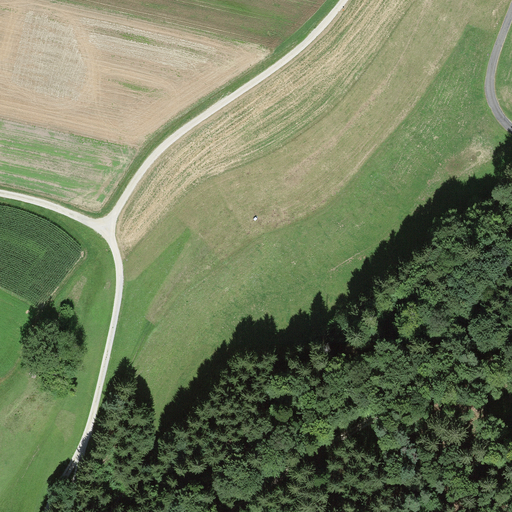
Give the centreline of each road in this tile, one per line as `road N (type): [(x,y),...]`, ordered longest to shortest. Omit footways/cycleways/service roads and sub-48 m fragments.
road 1 (track): [(0,194),(106,230),(120,270),(101,384),(58,511)]
road 2 (track): [(343,0),(288,59),(176,135),(142,169),(106,230)]
road 3 (track): [(511,357),(454,373),(280,467),(227,511)]
road 4 (unclassified): [(511,12),(490,90),(511,128)]
